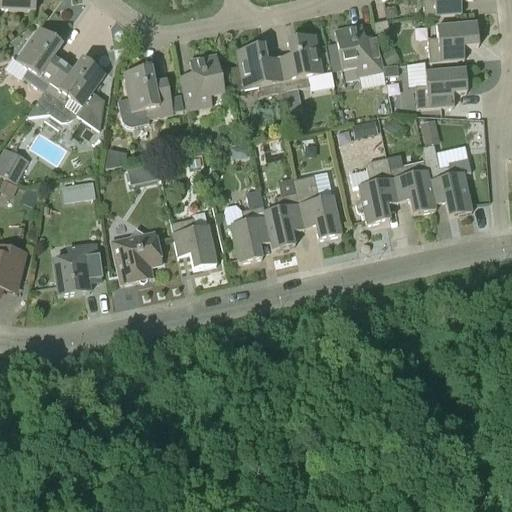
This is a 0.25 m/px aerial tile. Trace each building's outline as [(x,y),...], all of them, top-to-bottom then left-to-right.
[(0,0),(0,13),(34,14),(34,0),(0,0)] [(421,0),(423,20),(460,17),(459,5),(473,3),(473,0),(421,0)] [(385,23),(397,20),(394,8),(382,11),(385,23)] [(372,28),(374,38),(388,35),(386,25),(372,28)] [(426,43),(428,67),(463,64),(462,52),(477,50),(475,27),(435,31),(436,42),(426,43)] [(357,81),(382,77),(375,41),(363,44),(360,30),(333,35),(341,75),(355,72),(357,81)] [(44,95),(62,69),(52,62),(61,49),(38,33),(15,66),(26,74),(21,82),(42,97),(44,95)] [(306,81),(321,78),(313,39),(286,45),(289,60),(277,62),(284,95),(308,90),(306,81)] [(284,95),(277,62),(265,65),(262,50),(235,55),(243,94),(257,91),(259,100),(284,95)] [(394,52),(381,56),(385,68),(399,64),(394,52)] [(209,101),(223,98),(215,59),(188,65),(191,79),(179,81),(186,116),(211,111),(209,101)] [(103,106),(91,97),(104,79),(81,63),(72,76),(62,69),(44,95),(64,109),(68,103),(80,112),(74,121),(99,138),(103,106)] [(383,76),(383,80),(398,79),(397,69),(383,70),(383,76)] [(146,124),(172,119),(169,105),(165,85),(153,87),(150,73),(122,78),(130,117),(144,114),(146,124)] [(413,90),(415,114),(453,111),(452,98),(466,97),(464,74),(424,77),(425,89),(413,90)] [(391,140),(401,130),(392,121),(382,131),(391,140)] [(422,141),(437,138),(434,124),(419,128),(422,141)] [(374,125),(362,127),(365,141),(377,138),(374,125)] [(432,210),(433,210),(444,207),(448,222),(470,217),(461,178),(450,181),(448,171),(438,173),(436,163),(434,164),(431,150),(420,152),(423,166),(432,210)] [(3,151),(0,156),(0,180),(15,188),(27,165),(3,151)] [(124,170),(126,157),(107,154),(104,173),(124,170)] [(192,173),(199,172),(201,166),(197,161),(191,162),(189,168),(192,173)] [(364,170),(368,188),(357,191),(360,204),(357,204),(355,208),(356,214),(360,216),(362,216),(365,230),(388,225),(385,210),(396,207),(389,174),(386,162),(367,167),(364,170)] [(434,215),(433,210),(432,210),(423,166),(389,174),(396,207),(408,205),(412,220),(434,215)] [(155,168),(144,170),(147,185),(158,183),(155,168)] [(294,197),(302,234),(314,231),(317,245),(340,240),(331,200),(317,204),(312,180),(290,184),(293,198),(294,197)] [(0,196),(11,201),(16,190),(2,183),(0,187),(0,196)] [(79,188),(82,204),(94,202),(92,186),(79,188)] [(240,215),(242,226),(229,229),(238,269),(261,263),(258,250),(269,247),(270,247),(262,216),(258,195),(244,198),(248,213),(240,215)] [(275,213),(262,216),(270,247),(269,247),(271,256),(293,251),(290,237),(302,234),(294,197),(293,198),(272,202),(275,213)] [(192,222),(169,227),(177,262),(189,260),(192,275),(215,270),(206,230),(194,232),(192,222)] [(135,234),(130,241),(110,245),(120,291),(151,284),(148,271),(160,268),(153,236),(142,238),(135,234)] [(66,262),(51,264),(57,301),(89,297),(87,288),(100,286),(95,247),(65,251),(66,262)] [(0,293),(14,297),(24,257),(0,250),(0,293)]
